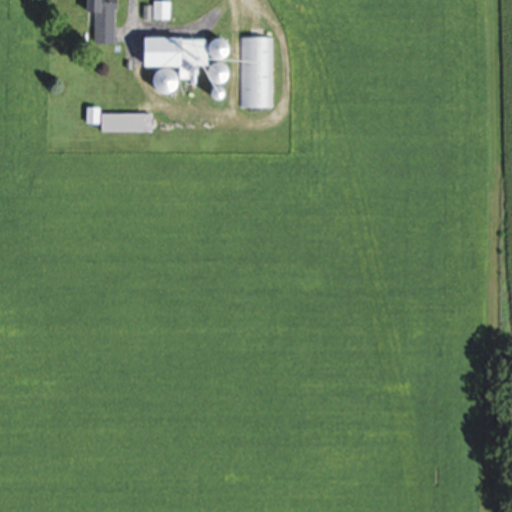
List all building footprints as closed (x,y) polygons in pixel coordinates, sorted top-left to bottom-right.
[(81,0),(81,14),(92,15),(91,45),(113,46),(114,0),(81,0)] [(151,21),(168,21),(168,3),(151,3),(151,21)] [(243,108),(273,108),(273,39),(243,39),(243,108)] [(134,69),(174,69),(174,80),(190,80),(190,68),(205,68),(205,83),(222,83),(222,66),(204,66),(204,61),(220,61),(220,40),(134,40),(134,69)] [(169,71),(150,72),(151,95),(170,95),(169,71)] [(97,135),(149,135),(149,116),(97,116),(97,110),(84,110),(84,126),(97,126),(97,135)]
